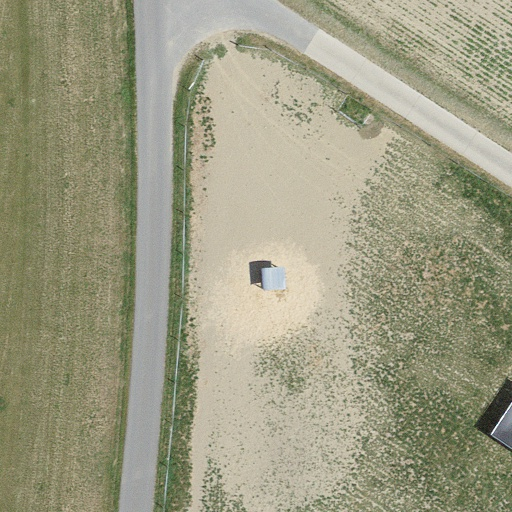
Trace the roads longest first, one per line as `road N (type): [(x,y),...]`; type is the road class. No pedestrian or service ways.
road 1 (unclassified): [(156,0),(149,385),(136,511)]
road 2 (track): [(511,178),(237,0)]
